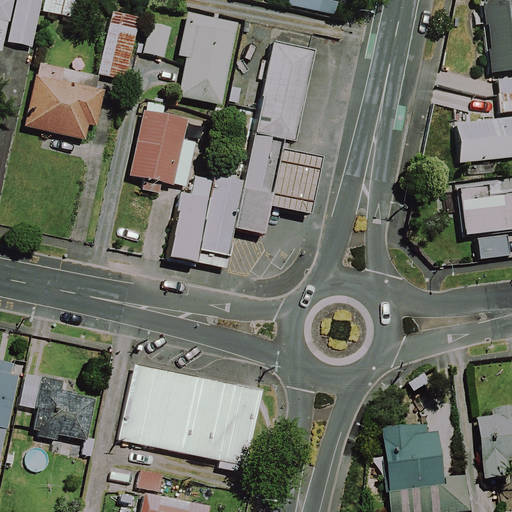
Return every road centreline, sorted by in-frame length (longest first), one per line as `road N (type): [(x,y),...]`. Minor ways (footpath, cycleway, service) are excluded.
road 1 (residential): [(0,280),(289,332)]
road 2 (tertiary): [(344,280),(402,0)]
road 3 (tertiary): [(298,511),(330,379)]
road 4 (residential): [(390,326),(511,310)]
